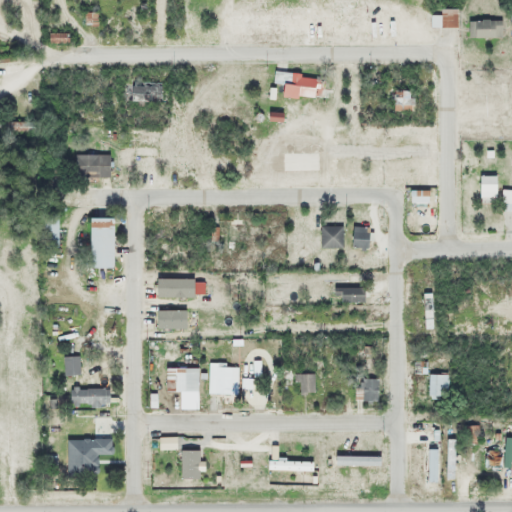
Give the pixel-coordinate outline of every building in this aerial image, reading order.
[(455,10),(439,10),(439,29),(455,29),(455,10)] [(501,39),(501,21),(467,21),(467,39),(501,39)] [(312,100),(313,76),(273,74),(272,85),(280,85),(279,99),(312,100)] [(504,83),(471,83),(471,101),(504,101),(504,83)] [(159,84),(121,84),(121,103),(159,103),(159,84)] [(411,112),(411,92),(391,92),(391,112),(411,112)] [(0,132),(38,133),(38,123),(0,123),(0,132)] [(72,179),(108,179),(108,156),(72,156),(72,179)] [(494,198),(494,177),(476,177),(477,199),(494,198)] [(511,191),(500,191),(500,206),(511,205),(511,191)] [(56,249),(56,214),(41,214),(41,249),(56,249)] [(110,269),(110,218),(86,218),(86,269),(110,269)] [(245,224),(226,224),(226,247),(245,247),(245,224)] [(341,249),(341,227),(318,227),(318,249),(341,249)] [(350,250),(369,250),(369,228),(350,228),(350,250)] [(361,289),(336,289),(336,303),(361,303),(361,289)] [(421,329),(430,329),(430,294),(421,294),(421,329)] [(78,358),(62,358),(62,376),(78,376),(78,358)] [(235,365),(207,365),(207,396),(235,396),(235,365)] [(195,393),(195,369),(161,369),(161,393),(195,393)] [(314,374),(294,374),(294,394),(314,394),(314,374)] [(427,397),(447,397),(447,374),(427,374),(427,397)] [(359,402),(377,402),(377,377),(359,377),(359,402)] [(107,406),(107,389),(68,389),(68,406),(107,406)] [(499,450),(484,450),(484,468),(499,468),(499,450)] [(117,474),(117,455),(64,455),(64,474),(117,474)] [(314,482),(314,456),(306,456),(306,482),(314,482)]
